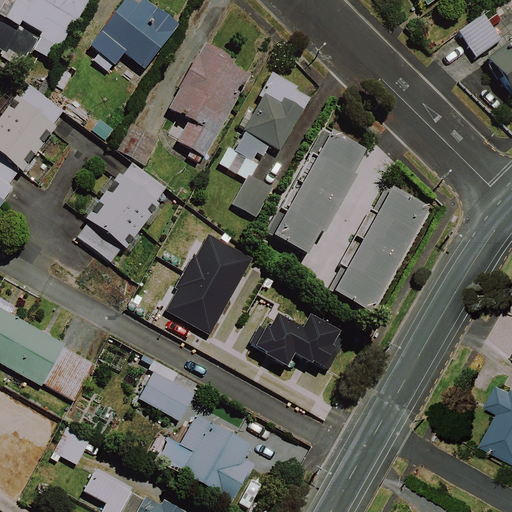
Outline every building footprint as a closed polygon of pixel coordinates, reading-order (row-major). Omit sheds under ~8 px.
[(20,0),(18,4),(10,0),(7,0),(0,12),(0,18),(18,29),(21,25),(39,35),(36,40),(59,53),(89,0),(20,0)] [(410,0),(418,12),(435,0),(410,0)] [(142,2),(135,11),(125,3),(90,50),(114,68),(122,57),(143,73),(177,28),(142,2)] [(488,6),(475,15),(448,35),(470,65),(497,45),(488,34),(501,24),(488,6)] [(12,33),(0,26),(0,46),(4,49),(12,33)] [(511,45),(479,69),(511,112),(511,111),(511,45)] [(248,73),(201,50),(169,114),(187,122),(175,145),(205,160),(248,73)] [(266,146),(276,152),(309,96),(272,75),(240,131),(266,146)] [(61,115),(27,89),(0,122),(0,159),(21,176),(55,133),(50,129),(61,115)] [(157,138),(130,125),(115,155),(142,168),(157,138)] [(266,146),(240,131),(219,167),(245,182),(266,146)] [(358,158),(319,136),(262,236),(303,259),(317,235),(320,237),(351,183),(346,180),(358,158)] [(115,174),(79,224),(83,226),(74,240),(110,266),(121,251),(126,255),(166,200),(161,197),(165,191),(128,165),(119,177),(115,174)] [(14,177),(0,167),(0,205),(13,188),(8,185),(14,177)] [(272,189),(249,177),(234,207),(256,219),(272,189)] [(422,216),(382,194),(358,236),(365,240),(332,297),(364,315),(422,216)] [(256,230),(210,205),(166,285),(212,310),(256,230)] [(309,314),(265,289),(230,350),(281,380),(298,351),(291,347),(309,314)] [(229,342),(174,310),(164,327),(219,359),(229,342)] [(63,350),(64,347),(0,311),(0,366),(41,389),(43,386),(74,403),(93,366),(63,350)] [(177,376),(157,365),(137,402),(177,423),(192,396),(172,385),(177,376)] [(511,392),(502,387),(490,409),(502,415),(483,450),(511,465),(511,392)] [(186,433),(175,428),(157,468),(232,504),(257,452),(192,421),(186,433)] [(89,442),(65,429),(51,454),(76,467),(89,442)] [(168,511),(162,508),(94,470),(81,493),(105,506),(101,511),(168,511)] [(21,511),(0,501),(0,511),(21,511)]
